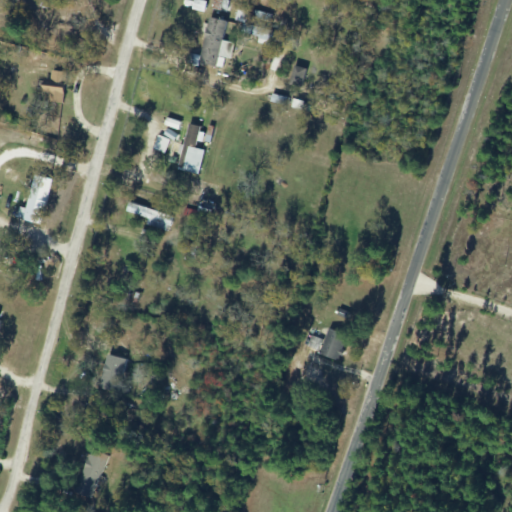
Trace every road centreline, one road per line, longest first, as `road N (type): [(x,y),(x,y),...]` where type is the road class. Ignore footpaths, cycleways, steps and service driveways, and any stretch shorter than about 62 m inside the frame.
road 1 (residential): [(332,511),(500,0)]
road 2 (residential): [(149,0),(7,511)]
